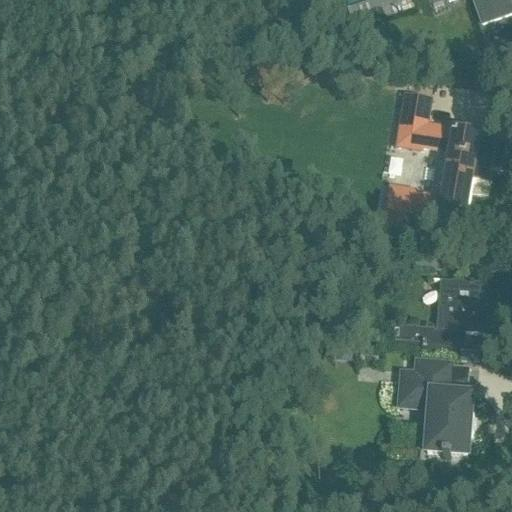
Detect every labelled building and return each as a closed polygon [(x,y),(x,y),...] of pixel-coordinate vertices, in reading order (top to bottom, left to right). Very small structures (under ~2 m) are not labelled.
[(461,0),(473,0),(482,23),(511,11),(507,0),(447,0),(450,5),(461,0)] [(431,103),(407,99),(401,137),(423,141),(421,151),(451,155),(443,203),(414,199),(411,216),(389,213),(386,228),(410,232),(411,226),(425,228),(425,230),(432,231),(433,230),(465,235),(472,196),(488,199),(497,148),(480,145),(481,139),(427,130),(431,103)] [(417,275),(442,277),(444,255),(418,253),(417,275)] [(486,288),(442,284),(438,333),(389,329),(388,345),(457,351),(459,332),(467,333),(466,337),(482,338),(486,288)] [(355,350),(340,348),(340,352),(335,351),(334,360),(339,361),(339,362),(353,364),(355,350)] [(477,396),(479,366),(435,362),(435,364),(416,363),(415,375),(401,374),(398,413),(428,416),(424,459),(471,463),(477,396)]
